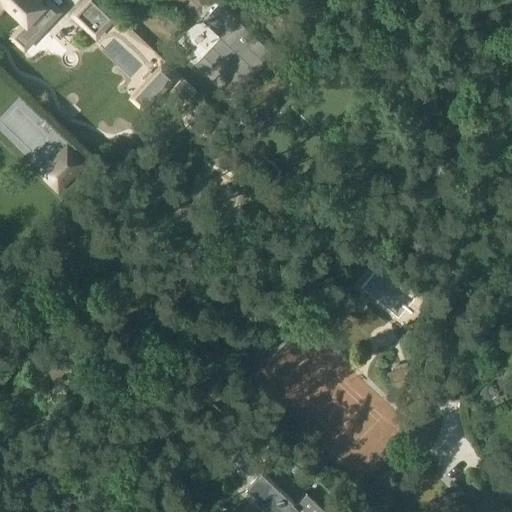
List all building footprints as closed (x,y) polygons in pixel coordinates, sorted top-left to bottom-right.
[(0,0),(0,16),(9,8),(29,27),(50,5),(43,0),(0,0)] [(98,0),(81,0),(67,15),(95,40),(117,17),(98,0)] [(221,35),(195,62),(231,97),(239,89),(275,53),(230,10),(222,2),(205,20),(221,35)] [(57,159),(61,163),(47,177),(60,188),(85,162),(69,147),(57,159)] [(391,366),(396,389),(423,383),(426,399),(450,394),(444,367),(416,372),(414,365),(409,366),(408,363),(391,366)] [(295,459),(277,442),(267,453),(285,470),(295,459)] [(327,511),(329,511),(308,492),(296,504),(267,476),(251,493),(272,511),(327,511)] [(511,511),(481,483),(469,496),(486,511),(511,511)]
